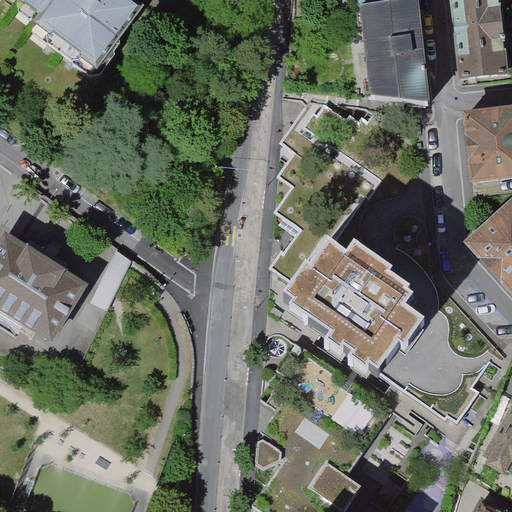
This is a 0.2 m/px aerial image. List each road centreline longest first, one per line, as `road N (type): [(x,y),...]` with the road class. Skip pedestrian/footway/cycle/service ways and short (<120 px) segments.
road 1 (tertiary): [(270,0),(235,315)]
road 2 (residential): [(0,143),(235,315)]
road 3 (residential): [(444,110),(457,259),(511,317)]
road 4 (tertiary): [(235,315),(217,511)]
